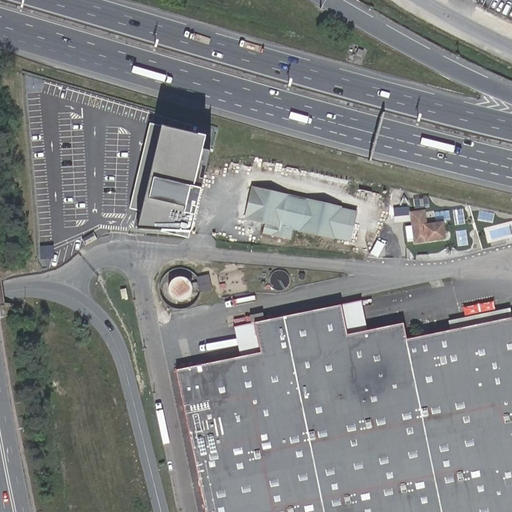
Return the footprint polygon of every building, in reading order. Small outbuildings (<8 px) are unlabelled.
[(186,232),(209,138),(160,123),(131,228),(186,232)] [(278,226),(284,196),(252,190),(245,219),(263,222),(278,226)] [(305,201),(284,196),(278,226),(263,222),(261,234),(288,240),(291,229),(298,230),(305,201)] [(353,212),(305,201),(298,230),(346,241),(353,212)] [(415,242),(444,239),(442,224),(426,226),(424,212),(411,213),(415,242)] [(490,240),(511,235),(511,221),(487,226),(490,240)] [(201,297),(201,296),(199,282),(198,280),(195,277),(193,275),(191,274),(188,273),(186,272),(181,271),(176,272),(174,273),(172,275),(170,276),(166,279),(165,282),(164,284),(163,286),(162,289),(162,291),(162,294),(163,296),(164,298),(164,300),(166,303),(167,304),(169,306),(171,308),(173,309),(176,310),(178,311),(180,311),(183,311),(188,310),(190,309),(192,308),(195,306),(196,304),(198,303),(198,302),(199,301),(199,300),(200,300),(200,299),(201,297)] [(199,282),(201,296),(214,294),(212,280),(199,282)] [(364,304),(359,305),(365,336),(371,334),(364,304)] [(249,358),(245,359),(179,373),(206,504),(208,511),(511,511),(511,321),(410,343),(406,327),(371,334),(365,336),(359,305),(249,328),(242,329),(246,346),(249,358)] [(239,330),(245,359),(249,358),(246,346),(242,329),(239,330)]
